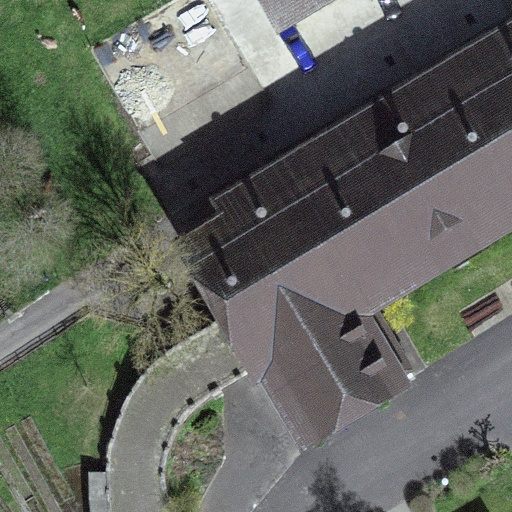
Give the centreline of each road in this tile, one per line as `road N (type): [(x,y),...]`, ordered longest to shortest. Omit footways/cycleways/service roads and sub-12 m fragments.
road 1 (track): [(231,361),(172,401),(151,439),(143,511)]
road 2 (track): [(365,81),(511,5)]
